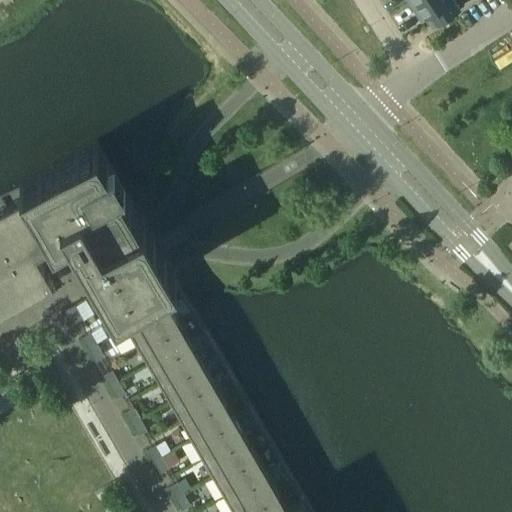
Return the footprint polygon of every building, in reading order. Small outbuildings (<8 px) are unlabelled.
[(432,22),(463,2),(461,0),(412,0),(413,2),(411,3),(418,14),(420,12),(422,15),(426,12),(432,22)] [(95,141),(0,196),(0,313),(52,283),(35,253),(71,233),(92,269),(93,270),(98,278),(158,243),(153,235),(154,234),(152,230),(143,216),(142,214),(139,216),(128,197),(95,141)] [(310,511),(180,288),(178,283),(172,274),(176,272),(175,271),(169,260),(164,251),(162,251),(158,245),(158,243),(98,278),(99,281),(102,286),(233,511),(310,511)] [(65,308),(73,321),(82,316),(74,303),(65,308)] [(97,342),(90,331),(81,336),(88,347),(97,342)] [(103,354),(97,342),(88,347),(95,359),(103,354)] [(118,380),(112,368),(103,373),(110,385),(118,380)] [(125,391),(118,380),(110,385),(116,396),(125,391)] [(140,417),(133,405),(125,411),(131,422),(140,417)] [(147,428),(140,417),(131,422),(138,434),(147,428)] [(162,454),(155,443),(146,448),(153,459),(162,454)] [(168,466),(162,454),(153,459),(160,471),(168,466)] [(183,492),(177,480),(168,485),(175,497),(183,492)] [(190,503),(183,492),(175,497),(181,508),(190,503)]
